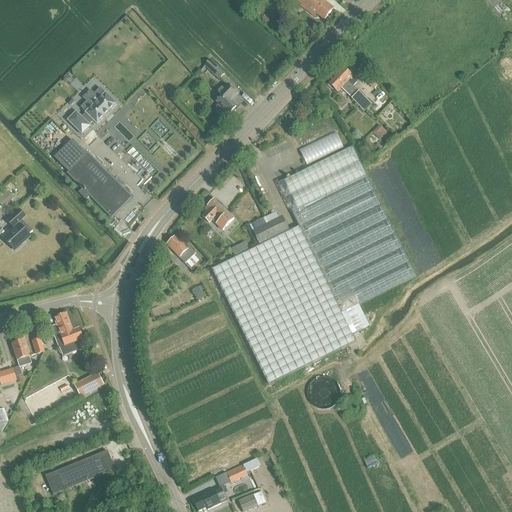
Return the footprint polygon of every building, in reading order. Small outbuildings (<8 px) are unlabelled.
[(317,14),(324,20),(333,10),(320,0),(292,0),(314,17),(317,14)] [(204,67),(219,80),(224,75),(210,61),(204,67)] [(329,85),(328,86),(330,89),(333,91),(334,90),(337,93),(343,87),(354,98),(351,100),(364,111),(370,104),(353,87),(357,83),(352,78),(343,69),(328,84),(329,85)] [(372,79),(364,78),(363,79),(374,90),(378,85),(372,79)] [(222,97),(216,102),(219,105),(216,108),(216,112),(219,116),(224,116),(227,113),(229,115),(239,105),(235,101),(236,100),(234,99),(238,95),(227,85),(218,94),(222,97)] [(82,117),(76,112),(67,121),(82,137),(91,127),(90,125),(93,122),(97,126),(118,105),(105,92),(84,114),(85,114),(82,117)] [(378,113),(390,101),(384,96),(373,108),(378,113)] [(381,140),(388,132),(379,125),(373,133),(381,140)] [(300,148),(307,164),(343,147),(336,132),(300,148)] [(87,154),(86,156),(82,152),(72,141),(54,159),(65,169),(69,173),(67,174),(83,190),(79,194),(86,201),(90,197),(111,219),(131,198),(87,154)] [(352,336),(341,314),(358,306),(359,306),(416,278),(352,148),(278,185),(299,228),(287,234),(260,247),(212,271),(268,386),(355,343),(352,336)] [(0,205),(4,209),(15,198),(9,192),(8,193),(6,191),(0,196),(0,205)] [(209,224),(212,221),(223,231),(233,220),(214,201),(208,208),(205,211),(207,213),(202,218),(209,224)] [(15,230),(4,240),(15,251),(30,237),(29,236),(33,232),(21,220),(25,217),(20,212),(8,223),(13,228),(15,230)] [(253,232),(260,247),(287,234),(280,218),(253,232)] [(196,255),(189,248),(187,250),(175,238),(167,246),(185,265),(196,255)] [(358,306),(341,314),(352,336),(370,327),(359,306),(358,306)] [(80,341),(83,340),(79,330),(73,332),(66,315),(54,319),(57,326),(51,328),(59,349),(60,349),(63,357),(83,349),(80,341)] [(44,353),(40,340),(32,342),(36,355),(44,353)] [(12,346),(17,361),(19,368),(18,368),(14,369),(16,377),(22,375),(20,368),(31,365),(29,358),(24,342),(19,344),(18,342),(13,344),(14,345),(12,346)] [(0,373),(0,382),(1,386),(16,382),(13,370),(0,373)] [(80,398),(103,386),(99,377),(97,374),(74,386),(80,398)] [(76,419),(78,419),(75,409),(62,414),(69,430),(79,426),(76,419)] [(86,483),(93,480),(115,471),(107,452),(46,477),(53,496),(86,483)] [(363,461),(368,470),(379,465),(374,455),(363,461)] [(230,484),(247,476),(243,466),(226,474),(230,484)] [(215,491),(193,501),(197,511),(200,511),(207,509),(208,511),(221,505),(227,502),(224,494),(221,488),(215,491)] [(263,502),(259,494),(238,502),(242,511),(246,511),(258,507),(257,505),(263,502)]
